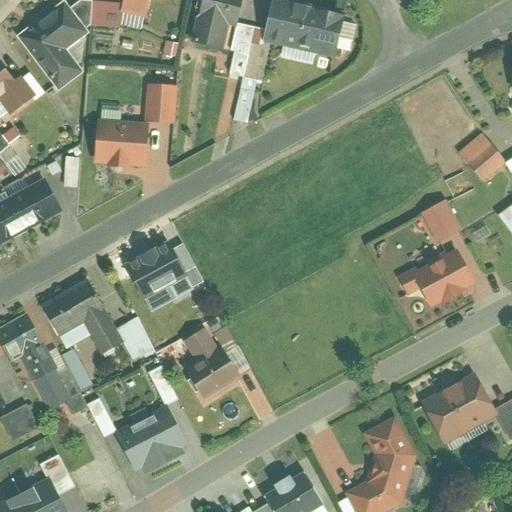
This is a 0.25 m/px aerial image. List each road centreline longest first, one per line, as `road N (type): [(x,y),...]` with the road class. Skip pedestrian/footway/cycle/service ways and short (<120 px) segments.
road 1 (residential): [(0,293),(403,70)]
road 2 (residential): [(150,511),(511,307)]
road 3 (residential): [(403,70),(511,18)]
